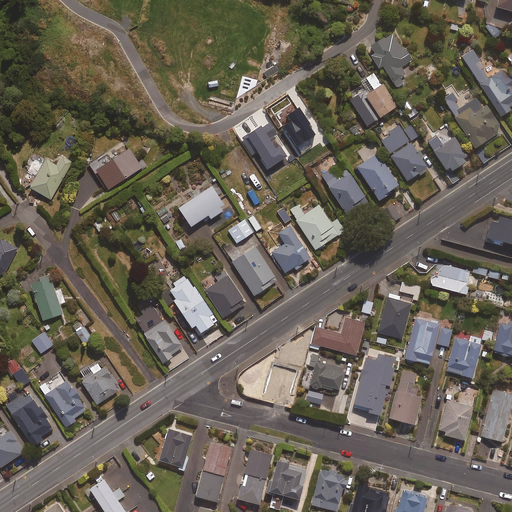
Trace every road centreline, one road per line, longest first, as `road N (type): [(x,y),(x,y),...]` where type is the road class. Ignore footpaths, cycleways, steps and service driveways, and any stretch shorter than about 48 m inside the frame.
road 1 (tertiary): [(160,394),(511,161)]
road 2 (unclassified): [(67,0),(117,29),(168,116),(207,130),(358,36),(377,0)]
road 3 (tertiary): [(511,174),(175,398)]
road 4 (residential): [(175,398),(511,485)]
road 5 (tertiary): [(175,398),(5,511)]
road 6 (tertiary): [(0,501),(160,394)]
